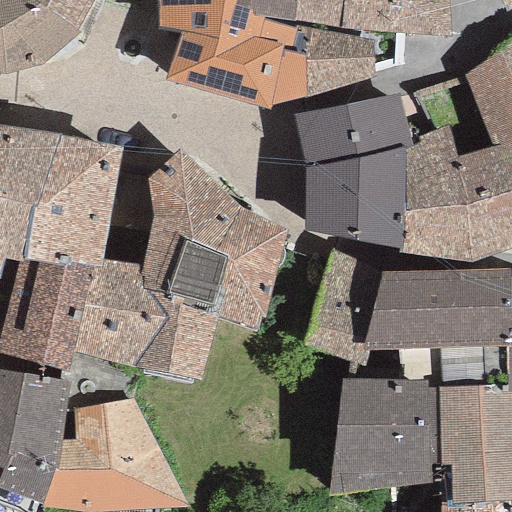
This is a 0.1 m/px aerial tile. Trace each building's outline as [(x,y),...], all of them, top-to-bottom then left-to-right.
[(36,0),(0,0),(0,73),(5,74),(43,62),(81,31),(36,0)] [(97,0),(36,0),(81,31),(97,0)] [(370,40),(295,28),(262,21),(262,14),(232,8),(235,0),(157,0),(159,29),(181,31),(162,81),(268,111),(372,78),(370,40)] [(235,0),(232,8),(262,14),(294,21),(293,0),(235,0)] [(446,36),(444,0),(293,0),(294,21),(446,36)] [(511,0),(499,0),(506,12),(511,8),(511,0)] [(511,40),(463,76),(491,150),(511,144),(511,40)] [(399,95),(292,117),(303,166),(303,232),(399,247),(403,149),(412,147),(410,139),(399,95)] [(0,199),(25,207),(35,208),(59,134),(46,132),(0,125),(0,199)] [(446,128),(410,139),(412,147),(403,149),(399,247),(399,254),(477,261),(511,249),(511,144),(491,150),(455,156),(446,128)] [(120,147),(59,134),(35,208),(106,219),(120,147)] [(239,208),(177,148),(145,182),(151,219),(140,267),(100,259),(99,267),(90,266),(74,353),(201,380),(214,314),(258,327),(283,228),(239,208)] [(23,260),(35,208),(25,207),(0,199),(0,265),(1,258),(11,259),(19,260),(23,260)] [(100,259),(106,219),(35,208),(23,260),(90,266),(99,267),(100,259)] [(381,273),(330,251),(300,344),(362,366),(368,350),(360,349),(381,273)] [(74,353),(90,266),(23,260),(19,260),(0,336),(0,353),(68,372),(74,353)] [(509,269),(381,273),(360,349),(368,350),(503,346),(511,346),(509,279),(509,269)] [(511,280),(509,279),(511,346),(503,346),(504,376),(511,375),(511,280)] [(0,488),(39,505),(53,471),(59,441),(67,383),(0,370),(0,466),(3,468),(0,474),(0,488)] [(426,381),(339,379),(326,497),(439,482),(439,464),(436,390),(426,390),(426,381)] [(504,385),(436,390),(439,464),(449,462),(451,502),(511,499),(511,393),(505,393),(504,385)] [(134,400),(73,410),(74,440),(59,441),(53,471),(39,505),(76,511),(117,511),(185,507),(134,400)] [(511,511),(511,499),(451,502),(438,502),(439,511),(511,511)]
